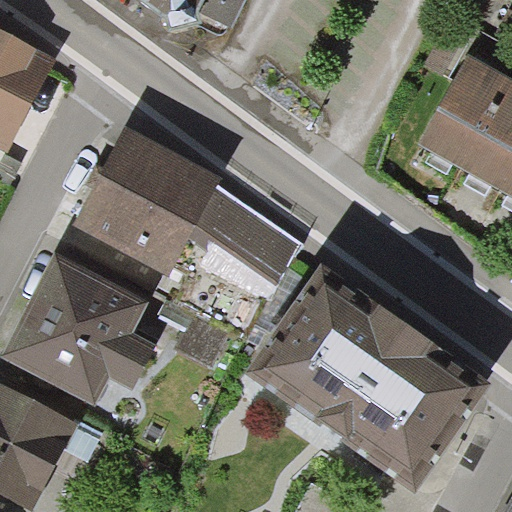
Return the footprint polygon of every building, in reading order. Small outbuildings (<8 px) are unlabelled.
[(165,0),(230,32),(245,0),(165,0)] [(0,149),(6,152),(50,65),(0,39),(0,149)] [(511,200),(511,85),(482,69),(470,62),(421,150),(511,200)] [(192,254),(270,295),(298,252),(221,187),(120,139),(78,241),(169,285),(192,254)] [(7,368),(97,411),(143,316),(54,273),(7,368)] [(416,503),(491,395),(322,278),(247,386),(416,503)] [(0,499),(26,511),(35,511),(74,430),(0,395),(0,499)]
